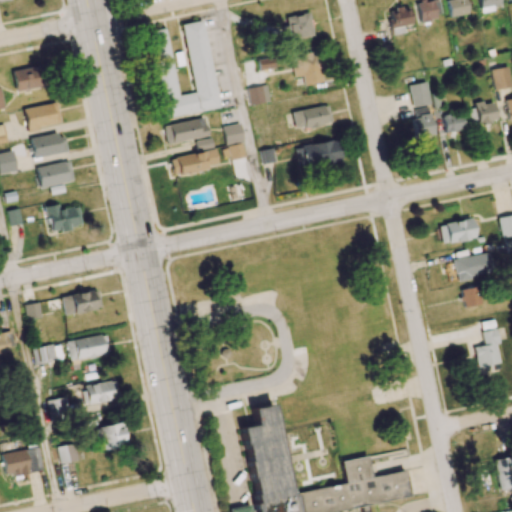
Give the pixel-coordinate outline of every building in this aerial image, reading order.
[(433,0),(414,3),(417,21),(440,18),(437,0),(433,0)] [(466,13),(463,0),(444,0),(448,17),(466,13)] [(497,0),(476,0),(478,11),(499,8),(497,0)] [(403,25),(410,24),(408,8),(386,11),(389,35),(404,33),(403,25)] [(284,17),(286,25),(281,26),(284,41),(311,35),(307,13),(284,17)] [(217,108),(201,20),(180,24),(192,93),(176,95),(164,28),(143,32),(158,119),(217,108)] [(301,76),(302,85),(322,82),(317,51),(289,56),(293,77),(301,76)] [(257,71),(272,67),(269,56),(255,59),(257,71)] [(11,69),(13,91),(46,87),(44,65),(11,69)] [(488,70),(493,91),(510,87),(506,66),(488,70)] [(429,104),(424,82),(406,85),(411,107),(429,104)] [(244,89),(248,105),(268,101),(264,84),(244,89)] [(511,118),(511,97),(503,100),(507,120),(511,118)] [(495,122),(491,101),(472,104),(476,126),(495,122)] [(59,123),(54,102),(21,109),(26,130),(59,123)] [(289,112),(293,130),(330,123),(326,104),(289,112)] [(410,118),(413,138),(432,135),(427,107),(413,109),(414,118),(410,118)] [(462,130),(460,113),(440,116),(443,133),(462,130)] [(160,127),(165,145),(205,135),(201,117),(160,127)] [(220,127),(224,145),(241,141),(237,123),(220,127)] [(27,138),(32,158),(63,152),(58,132),(27,138)] [(294,145),(296,167),(338,162),(336,141),(294,145)] [(246,178),(241,143),(227,145),(232,180),(246,178)] [(257,151),(260,165),(273,162),(270,148),(257,151)] [(173,156),(177,175),(204,169),(204,166),(216,164),(213,149),(173,156)] [(0,173),(14,170),(10,151),(0,152),(0,173)] [(37,187),(70,182),(67,162),(34,166),(37,187)] [(44,206),(48,232),(79,227),(76,206),(57,209),(56,204),(44,206)] [(7,225),(18,224),(16,209),(6,210),(7,225)] [(500,238),(511,235),(511,214),(495,218),(500,238)] [(440,244),(472,238),(469,219),(436,224),(440,244)] [(506,254),(511,252),(511,238),(503,240),(506,254)] [(450,259),(455,280),(491,273),(487,252),(450,259)] [(480,304),(476,286),(458,290),(462,308),(480,304)] [(58,297),(63,316),(99,308),(94,288),(58,297)] [(25,320),(39,317),(36,302),(22,305),(25,320)] [(471,347),(476,368),(497,363),(493,344),(497,343),(492,319),(477,322),(482,345),(471,347)] [(0,351),(12,349),(9,331),(0,333),(0,351)] [(104,335),(64,340),(67,360),(107,355),(104,335)] [(32,363),(53,361),(51,345),(30,347),(32,363)] [(113,399),(108,380),(83,386),(87,405),(113,399)] [(47,420),(67,416),(63,397),(43,401),(47,420)] [(373,511),(372,503),(406,498),(402,471),(367,476),(364,457),(339,461),(342,486),(284,494),(272,405),(249,408),(251,426),(240,427),(251,505),(227,508),(228,511),(373,511)] [(100,449),(125,446),(122,422),(97,426),(100,449)] [(72,444),(55,447),(58,464),(75,461),(72,444)] [(0,461),(3,477),(40,470),(36,447),(0,453),(0,461)] [(511,489),(511,472),(511,458),(494,459),(495,490),(511,489)]
